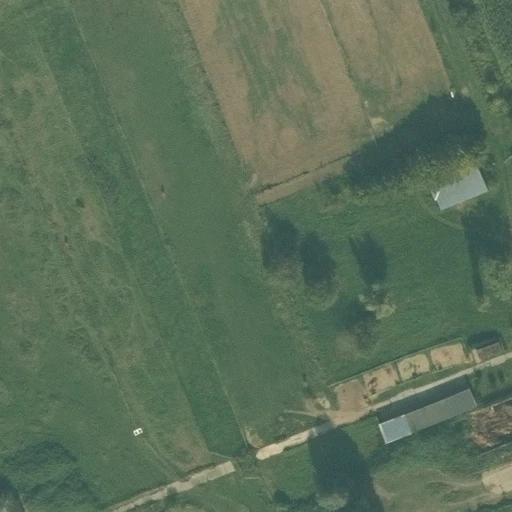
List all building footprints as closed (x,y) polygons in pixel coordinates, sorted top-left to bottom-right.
[(457,111),(438,119),(441,127),(460,119),(457,111)] [(474,154),(426,174),(440,209),(488,190),(474,154)] [(499,341),(476,349),(480,359),(502,351),(499,341)] [(377,423),(384,443),(452,417),(475,408),(467,389),(377,423)] [(0,506),(0,511),(15,511),(12,502),(0,506)]
